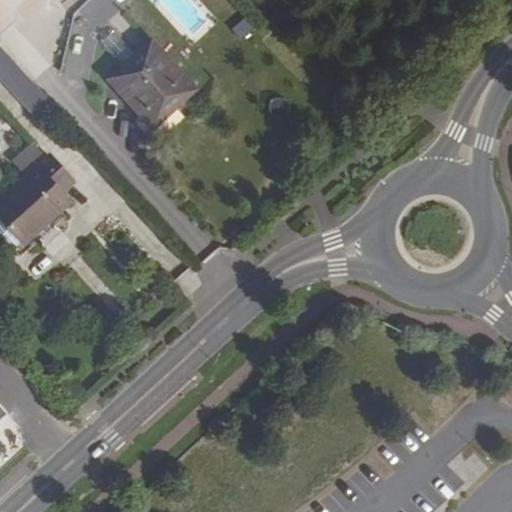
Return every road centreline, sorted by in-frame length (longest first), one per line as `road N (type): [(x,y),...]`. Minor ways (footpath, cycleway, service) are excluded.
road 1 (secondary): [(373,243),(297,268),(254,294),(17,511)]
road 2 (secondary): [(373,243),(401,288),(433,298),(464,288),(486,262),(489,227),(456,187)]
road 3 (secondary): [(511,62),(490,82),(456,187)]
